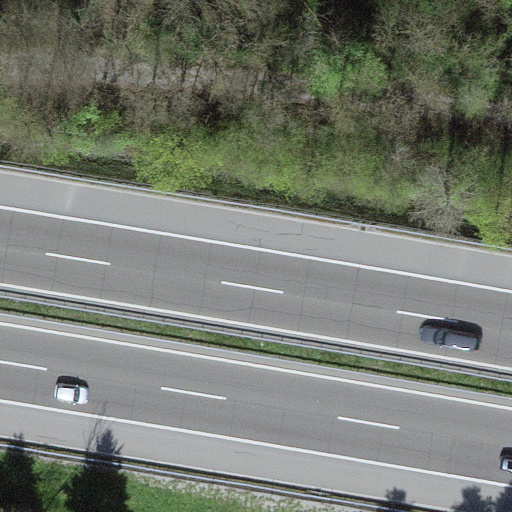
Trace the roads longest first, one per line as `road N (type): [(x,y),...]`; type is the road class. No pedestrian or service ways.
road 1 (motorway): [(0,361),(511,447)]
road 2 (motorway): [(511,331),(0,246)]
road 3 (track): [(0,66),(511,120)]
